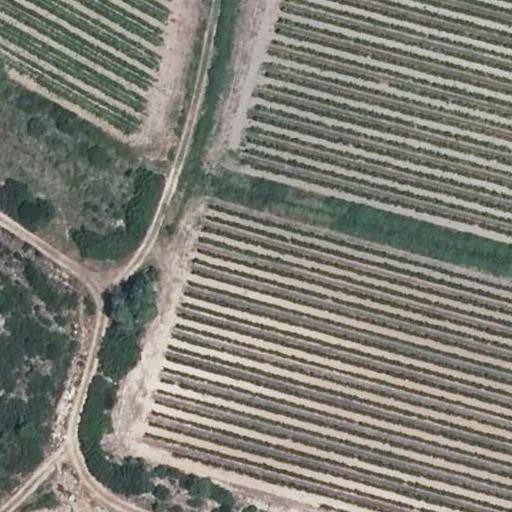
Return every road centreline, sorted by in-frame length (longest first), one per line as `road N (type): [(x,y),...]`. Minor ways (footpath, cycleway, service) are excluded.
road 1 (track): [(0,509),(61,455),(105,321),(100,290),(0,217)]
road 2 (track): [(218,0),(151,238),(132,272),(100,290)]
